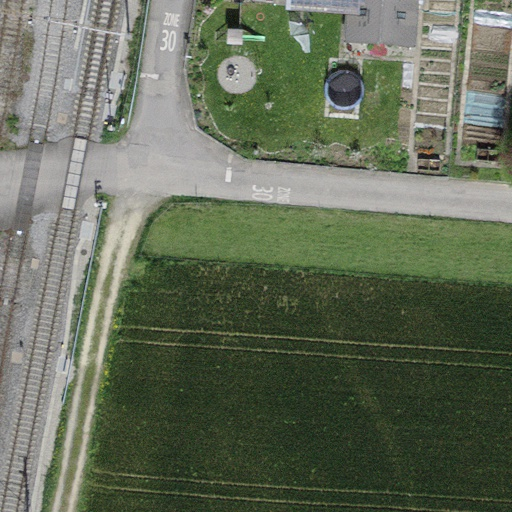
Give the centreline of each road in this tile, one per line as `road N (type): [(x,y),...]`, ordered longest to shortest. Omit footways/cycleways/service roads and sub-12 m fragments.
road 1 (residential): [(160,182),(511,203)]
road 2 (track): [(160,182),(95,511)]
road 3 (residential): [(185,0),(160,182)]
road 4 (unclassified): [(0,169),(160,182)]
